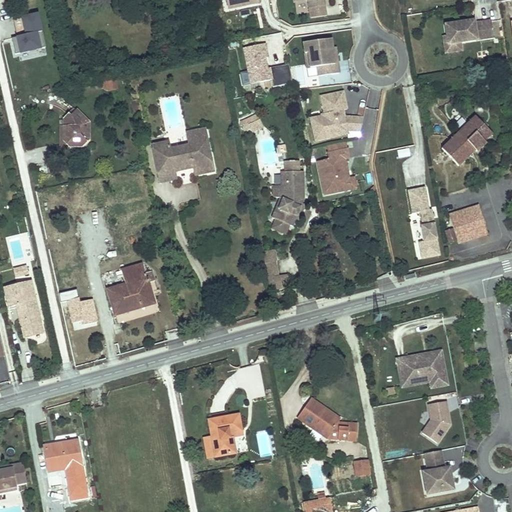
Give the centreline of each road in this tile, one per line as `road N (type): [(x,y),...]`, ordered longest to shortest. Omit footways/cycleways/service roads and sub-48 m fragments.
road 1 (tertiary): [(481,273),(0,405)]
road 2 (residential): [(481,273),(505,436)]
road 3 (unknown): [(165,358),(192,511)]
